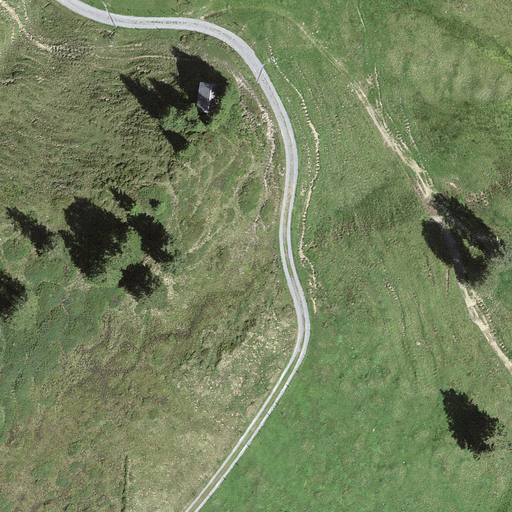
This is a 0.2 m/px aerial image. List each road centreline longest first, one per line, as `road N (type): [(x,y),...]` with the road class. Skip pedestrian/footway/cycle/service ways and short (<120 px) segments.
road 1 (track): [(188,511),(286,376),(304,324),(283,232),(290,145),(273,99),(243,50),(186,23)]
road 2 (track): [(186,23),(108,19),(66,0)]
